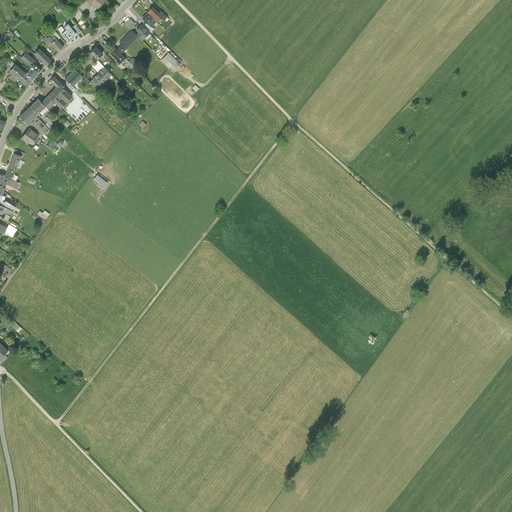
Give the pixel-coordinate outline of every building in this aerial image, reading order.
[(106,0),(87,0),(104,14),(112,4),(106,0)] [(159,13),(153,7),(148,12),(157,21),(159,19),(162,22),(167,17),(161,11),(159,13)] [(142,18),(147,23),(151,27),(157,21),(148,12),(142,18)] [(126,24),(132,30),(135,27),(134,25),(135,24),(130,19),(126,24)] [(147,23),(145,25),(152,32),(154,29),(151,27),(147,23)] [(71,28),(68,24),(64,27),(67,30),(62,34),(68,42),(73,38),(71,36),(75,33),(71,28)] [(76,25),(71,28),(75,33),(77,35),(81,32),(76,25)] [(142,26),(135,33),(138,36),(142,40),(149,33),(142,26)] [(120,41),(122,44),(127,48),(138,36),(135,33),(132,30),(120,41)] [(47,38),(51,42),(56,38),(52,33),(47,38)] [(64,47),(56,38),(51,42),(58,51),(64,47)] [(121,54),(127,48),(122,44),(117,49),(121,54)] [(103,53),(96,46),(90,52),(97,59),(103,53)] [(46,64),(51,59),(39,48),(35,53),(46,64)] [(121,54),(117,49),(115,48),(110,53),(116,59),(120,63),(124,59),(125,58),(121,54)] [(21,58),(32,67),(34,64),(36,61),(26,52),(21,58)] [(180,64),(169,53),(161,61),(172,72),(180,64)] [(133,57),(129,61),(136,69),(140,65),(133,57)] [(138,70),(136,69),(129,61),(125,58),(124,59),(127,63),(126,64),(135,72),(138,70)] [(92,65),(99,73),(105,67),(98,60),(92,65)] [(10,71),(13,73),(18,77),(27,85),(32,80),(25,74),(26,73),(16,64),(10,71)] [(41,70),(34,64),(32,67),(26,73),(25,74),(32,80),(41,70)] [(112,74),(105,67),(99,73),(93,79),(97,83),(100,86),(112,74)] [(83,76),(76,68),(65,78),(73,86),(83,76)] [(14,82),(18,77),(13,73),(9,78),(14,82)] [(57,86),(54,89),(67,101),(72,96),(62,86),(63,85),(54,76),(50,80),(57,86)] [(61,108),(67,101),(54,89),(48,95),(55,102),(61,108)] [(48,95),(41,102),(49,109),(55,102),(48,95)] [(38,98),(29,107),(36,115),(37,116),(36,118),(37,120),(49,109),(41,102),(38,98)] [(93,103),(97,107),(99,104),(102,107),(104,104),(97,98),(93,103)] [(27,124),(36,115),(29,107),(20,116),(21,118),(25,122),(27,124)] [(55,125),(46,116),(44,118),(48,122),(45,124),(50,129),(55,125)] [(49,130),(40,119),(35,123),(45,134),(49,130)] [(30,128),(21,139),(28,144),(30,142),(32,143),(39,135),(30,128)] [(64,142),(61,140),(53,149),(55,152),(64,142)] [(14,153),(8,169),(15,172),(21,156),(14,153)] [(12,180),(15,172),(8,169),(4,177),(12,180)] [(104,187),(108,183),(97,175),(94,179),(104,187)] [(12,180),(4,177),(4,181),(7,181),(6,184),(17,189),(20,183),(12,180)] [(5,214),(6,214),(10,216),(13,211),(3,206),(0,204),(0,210),(6,212),(5,214)] [(49,214),(45,211),(43,213),(39,211),(37,214),(45,220),(49,214)] [(9,224),(7,227),(5,232),(13,236),(17,229),(9,224)] [(11,269),(4,265),(0,271),(0,273),(3,275),(2,276),(6,278),(8,274),(11,269)] [(8,326),(10,328),(12,326),(18,332),(21,328),(14,322),(12,324),(11,322),(8,326)]
